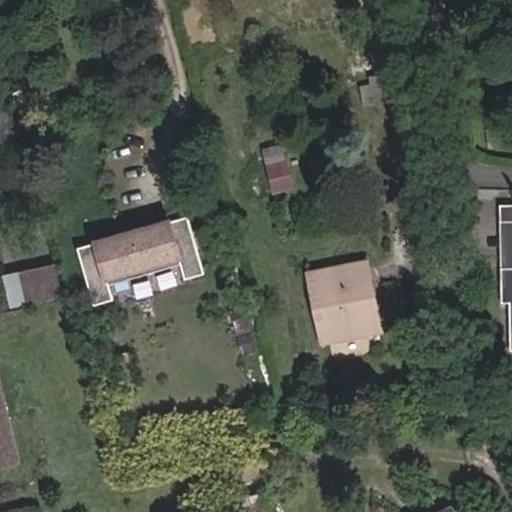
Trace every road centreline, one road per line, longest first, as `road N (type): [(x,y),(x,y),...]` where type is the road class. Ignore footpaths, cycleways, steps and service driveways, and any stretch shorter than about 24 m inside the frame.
road 1 (residential): [(441,0),(461,362),(511,470)]
road 2 (unknown): [(146,208),(177,125),(151,0)]
